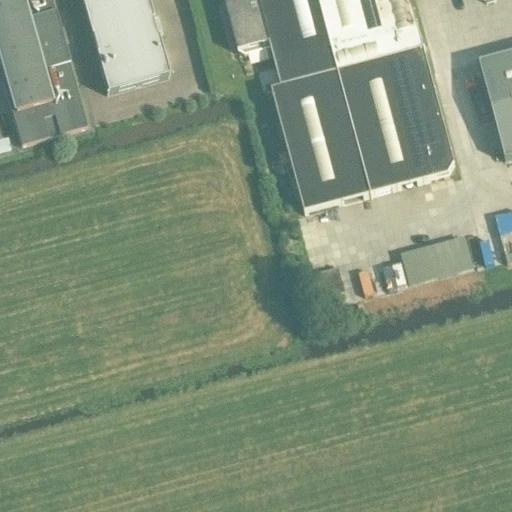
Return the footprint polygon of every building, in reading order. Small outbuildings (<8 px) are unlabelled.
[(53,16),(48,0),(0,0),(0,51),(9,83),(1,85),(20,150),(86,132),(68,68),(69,68),(54,16),(53,16)] [(156,42),(151,25),(152,25),(147,8),(145,0),(78,0),(90,42),(91,42),(96,59),(95,59),(106,99),(168,82),(157,42),(156,42)] [(256,0),(228,0),(230,5),(226,12),(239,57),(246,62),(272,55),(256,0)] [(256,0),(272,55),(280,85),(336,69),(334,58),(317,0),(256,0)] [(317,0),(334,58),(336,69),(422,46),(419,35),(409,0),(317,0)] [(422,46),(336,69),(371,203),(371,202),(450,181),(455,171),(425,56),(426,56),(426,55),(424,55),(422,46)] [(511,59),(479,68),(505,166),(511,164),(511,59)] [(282,93),(272,96),(304,219),(370,202),(370,203),(371,203),(336,69),(280,85),(282,93)] [(339,274),(310,282),(317,305),(345,298),(339,274)]
